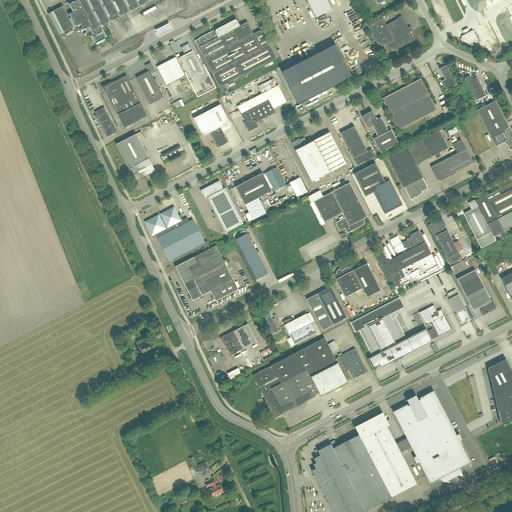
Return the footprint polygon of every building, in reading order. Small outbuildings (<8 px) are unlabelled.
[(71,12),(74,10),(81,24),(82,23),(85,29),(88,28),(90,32),(91,32),(90,33),(92,35),(90,36),(94,44),(96,43),(97,45),(106,40),(105,39),(107,37),(102,28),(104,27),(103,25),(151,0),(74,0),(67,4),(71,12)] [(327,0),(306,0),(316,18),(333,9),(327,0)] [(63,6),(48,14),(49,16),(50,15),(60,35),(81,24),(74,10),(71,12),(67,14),(63,6)] [(386,25),(382,17),(367,25),(379,48),(386,44),(390,52),(413,40),(401,17),(386,25)] [(262,29),(254,34),(247,22),(240,26),(237,20),(236,20),(236,19),(201,37),(195,41),(205,59),(219,88),(277,58),(262,29)] [(157,33),(170,27),(168,22),(155,28),(157,33)] [(463,38),(460,39),(463,44),(465,43),(467,46),(478,40),(473,30),(461,36),(463,38)] [(308,45),(312,42),(309,36),(304,39),(308,45)] [(181,57),(192,78),(203,72),(188,43),(181,47),(184,55),(181,57)] [(352,76),(335,44),(282,72),(298,104),(352,76)] [(166,62),(156,67),(166,85),(184,75),(175,57),(166,62)] [(164,97),(151,74),(155,72),(151,63),(146,65),(148,71),(136,77),(150,104),(164,97)] [(439,69),(445,79),(441,81),(446,90),(456,85),(446,65),(439,69)] [(129,108),(140,102),(126,75),(115,81),(129,108)] [(477,100),(486,95),(476,77),(472,80),(469,75),(465,78),(477,100)] [(437,110),(420,79),(382,99),(398,130),(437,110)] [(140,102),(129,108),(115,81),(104,87),(125,127),(147,116),(140,102)] [(241,115),(242,114),(246,123),(244,123),(249,132),(258,127),(256,122),(275,113),(273,109),(286,102),(278,86),(237,106),(241,115)] [(495,101),(476,111),(495,147),(505,141),(510,150),(511,148),(511,132),(509,127),(505,129),(501,121),(505,119),(495,101)] [(220,147),(229,142),(223,132),(221,127),(230,122),(220,104),(193,118),(202,135),(203,134),(204,136),(209,133),(216,146),(216,145),(218,145),(219,146),(220,147)] [(116,132),(112,123),(104,108),(95,112),(107,136),(116,132)] [(369,112),(362,116),(368,127),(370,126),(370,125),(371,124),(377,137),(378,137),(373,139),(380,153),(398,144),(391,130),(388,131),(381,117),(377,119),(376,118),(375,118),(373,114),(371,115),(370,115),(370,114),(369,112)] [(448,133),(456,129),(454,125),(446,129),(448,133)] [(354,126),(340,133),(353,158),(357,166),(375,156),(371,149),(367,151),(354,126)] [(422,178),(423,177),(416,164),(448,148),(439,130),(387,157),(403,187),(410,200),(415,197),(414,195),(428,188),(422,178)] [(297,140),(292,143),(295,150),(311,182),(346,164),(329,132),(313,141),(307,144),(304,138),(300,140),(300,141),(298,142),(297,140)] [(116,144),(129,168),(135,181),(155,171),(148,158),(149,158),(136,134),(116,144)] [(452,144),(457,153),(431,167),(438,181),(473,163),(461,140),(452,144)] [(375,163),(354,174),(365,196),(373,192),(384,212),(386,213),(402,205),(389,180),(385,182),(375,163)] [(263,174),(272,191),(272,192),(285,185),(276,167),(263,174)] [(272,191),(262,173),(249,180),(258,198),(272,191)] [(306,192),(299,178),(290,182),(290,183),(291,185),(297,197),(306,192)] [(249,180),(235,187),(253,220),(266,213),(258,198),(249,180)] [(201,190),(205,198),(207,197),(214,212),(212,213),(214,216),(215,215),(225,233),(243,224),(226,190),(224,191),(219,181),(201,190)] [(471,209),(463,214),(474,235),(471,236),(472,238),(475,237),(481,248),(495,241),(493,236),(511,226),(511,182),(475,201),(477,206),(471,209)] [(347,233),(351,231),(352,231),(361,226),(363,225),(364,222),(363,219),(367,217),(350,183),(337,189),(336,188),(331,191),(332,192),(323,197),(320,191),(308,197),(311,203),(314,201),(325,222),(342,213),(345,218),(335,223),(340,231),(345,228),(347,233)] [(469,208),(476,205),(473,198),(466,200),(469,208)] [(301,204),(293,209),(296,214),(304,210),(301,204)] [(293,209),(284,213),(287,219),(296,214),(293,209)] [(304,210),(296,214),(298,219),(307,215),(304,210)] [(165,220),(171,231),(176,229),(189,254),(203,246),(202,244),(204,242),(193,220),(189,222),(187,218),(183,219),(180,215),(177,216),(175,213),(172,211),(168,212),(165,215),(164,219),(165,220)] [(296,214),(287,219),(290,224),(298,219),(296,214)] [(307,215),(298,219),(301,224),(309,219),(307,215)] [(276,218),(267,222),(270,228),(278,223),(276,218)] [(158,238),(171,231),(165,220),(161,222),(160,221),(157,219),(153,219),(150,222),(149,226),(151,229),(154,231),(158,238)] [(298,219),(290,224),(292,228),(301,224),(298,219)] [(309,219),(301,224),(303,228),(312,224),(309,219)] [(440,220),(428,225),(436,241),(438,240),(451,264),(462,259),(458,252),(462,250),(458,241),(454,243),(442,220),(442,219),(440,219),(440,220)] [(267,222),(258,227),(261,232),(270,228),(267,222)] [(278,223),(270,228),(272,233),(281,228),(278,223)] [(301,224),(292,228),(295,233),(303,228),(301,224)] [(312,224),(303,228),(306,234),(314,230),(312,224)] [(270,228),(261,232),(264,237),(272,233),(270,228)] [(281,228),(272,233),(275,237),(283,233),(281,228)] [(303,228),(295,233),(297,238),(306,234),(303,228)] [(189,254),(176,229),(171,231),(158,238),(157,238),(169,261),(173,259),(174,261),(189,254)] [(314,230),(306,234),(310,241),(318,237),(314,230)] [(401,269),(409,265),(423,258),(431,254),(425,243),(425,242),(419,231),(415,233),(411,235),(411,236),(410,237),(409,239),(408,238),(407,241),(403,243),(405,248),(406,247),(408,251),(388,261),(382,250),(374,254),(380,266),(383,264),(394,287),(400,284),(398,280),(405,277),(401,269)] [(235,239),(247,261),(256,280),(267,274),(258,256),(246,233),(235,239)] [(272,233),(264,237),(266,242),(275,237),(272,233)] [(283,233),(275,237),(278,243),(286,238),(283,233)] [(306,234),(297,238),(301,246),(310,241),(306,234)] [(275,237),(266,242),(269,247),(278,243),(275,237)] [(318,237),(310,241),(315,251),(323,246),(318,237)] [(286,238),(278,243),(281,250),(290,245),(286,238)] [(310,241),(301,246),(306,255),(315,251),(310,241)] [(278,243),(269,247),(273,254),(281,250),(278,243)] [(290,245),(281,250),(289,264),(297,260),(290,245)] [(238,289),(215,246),(195,256),(213,290),(218,300),(238,289)] [(281,250),(273,254),(280,269),(289,264),(281,250)] [(195,256),(180,265),(180,266),(176,268),(192,299),(201,294),(202,296),(213,290),(195,256)] [(352,267),(350,266),(334,274),(334,276),(335,279),(345,297),(362,288),(367,297),(381,290),(367,263),(353,270),(352,267)] [(412,266),(402,270),(404,276),(414,271),(412,266)] [(457,279),(459,283),(473,310),(479,307),(482,314),(485,312),(486,313),(488,312),(487,311),(496,307),(492,300),(491,301),(475,269),(457,279)] [(511,272),(501,279),(511,300),(511,272)] [(347,317),(335,295),(321,302),(317,295),(317,294),(309,298),(306,299),(322,330),(333,325),(347,317)] [(471,320),(465,308),(458,294),(450,299),(456,312),(462,323),(466,321),(466,322),(471,320)] [(398,357),(424,343),(428,341),(424,333),(422,334),(412,340),(411,338),(407,340),(395,318),(397,317),(395,312),(404,307),(399,297),(350,323),(355,332),(359,330),(373,357),(370,359),(375,369),(391,361),(392,363),(393,362),(393,360),(398,358),(398,357)] [(427,332),(426,331),(424,333),(428,341),(442,334),(444,333),(452,329),(442,309),(437,312),(434,305),(419,313),(426,326),(431,323),(433,328),(427,332)] [(269,313),(262,316),(271,334),(278,330),(269,313)] [(317,333),(311,322),(307,314),(303,316),(285,325),(295,344),(317,333)] [(221,337),(226,348),(230,355),(257,342),(248,324),(221,337)] [(307,347),(253,375),(267,401),(267,402),(275,417),(286,412),(286,411),(315,396),(314,395),(319,392),(321,396),(348,382),(338,362),(337,362),(324,338),(307,347)] [(148,341),(140,345),(143,352),(150,349),(150,350),(156,347),(152,340),(148,342),(148,341)] [(355,348),(336,358),(337,362),(338,362),(348,382),(352,380),(353,382),(354,381),(353,379),(367,372),(355,348)] [(139,358),(137,353),(131,356),(132,360),(130,361),(130,363),(129,363),(131,368),(131,367),(132,369),(140,365),(139,363),(141,362),(139,358)] [(511,389),(511,370),(506,358),(488,368),(495,398),(511,389)] [(511,389),(495,398),(498,411),(511,403),(511,389)] [(416,463),(419,462),(430,483),(439,478),(440,479),(444,482),(457,475),(461,470),(459,467),(470,462),(459,441),(462,439),(459,434),(456,435),(442,408),(435,394),(433,390),(419,398),(420,399),(408,406),(407,404),(393,411),(402,429),(407,438),(396,443),(401,453),(411,447),(416,456),(413,457),(416,463)] [(511,403),(498,411),(500,423),(511,417),(511,403)] [(372,421),(356,430),(358,435),(359,435),(391,497),(417,484),(401,453),(396,443),(382,416),(376,419),(373,418),(372,421)] [(359,435),(358,435),(337,446),(369,509),(391,497),(359,435)] [(362,511),(369,509),(337,446),(335,442),(315,452),(317,456),(314,458),(316,463),(313,464),(316,468),(311,470),(333,511),(362,511)] [(194,469),(195,469),(198,467),(193,457),(189,459),(194,469)] [(209,471),(206,463),(198,467),(201,474),(209,471)] [(214,480),(206,484),(207,487),(211,485),(212,488),(209,489),(212,497),(224,492),(220,484),(216,486),(214,480)]
